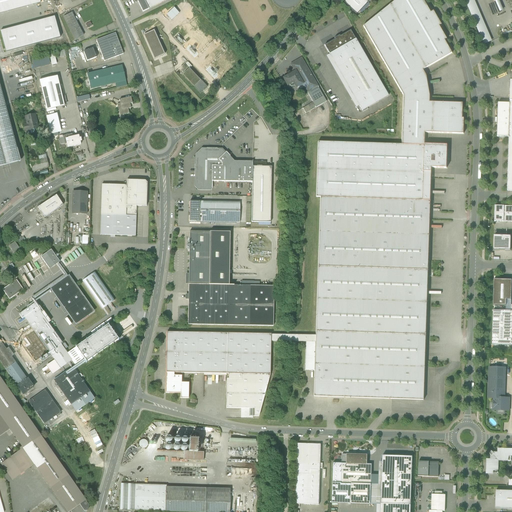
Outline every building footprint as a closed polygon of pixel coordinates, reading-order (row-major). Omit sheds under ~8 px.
[(39,0),(0,0),(0,13),(41,3),(39,0)] [(138,1),(143,12),(148,9),(143,0),(134,0),(135,2),(136,2),(138,1)] [(143,0),(148,9),(159,4),(157,0),(143,0)] [(346,0),(344,3),(356,14),(368,2),(365,0),(346,0)] [(403,96),(401,145),(424,146),(425,145),(425,133),(464,134),(464,119),(463,119),(463,104),(430,102),(430,96),(427,76),(423,70),(452,53),(445,40),(447,39),(440,26),(442,25),(434,11),(431,13),(424,0),(421,2),(420,0),(395,0),(363,26),(403,96)] [(465,0),(484,44),(491,41),(473,0),(465,0)] [(499,0),(495,0),(500,12),(504,11),(499,0)] [(174,8),(167,15),(172,21),(179,14),(174,8)] [(64,17),(70,30),(79,26),(72,13),(64,17)] [(54,17),(0,31),(6,52),(60,38),(54,17)] [(83,35),(79,26),(70,30),(75,40),(83,35)] [(154,31),(144,35),(154,59),(164,55),(154,31)] [(324,46),(329,54),(355,39),(350,31),(340,37),(339,36),(334,38),(335,40),(324,46)] [(96,40),(104,61),(123,54),(115,33),(96,40)] [(210,44),(221,56),(227,51),(216,39),(210,44)] [(385,91),(355,39),(329,54),(359,106),(385,91)] [(191,45),(187,49),(195,58),(199,54),(191,45)] [(84,52),(87,61),(96,58),(93,48),(84,52)] [(73,70),(77,69),(72,51),(68,52),(73,70)] [(51,64),(48,53),(32,57),(34,68),(51,64)] [(359,106),(329,54),(326,56),(356,108),(359,106)] [(302,84),(304,87),(314,81),(301,59),(291,64),(294,69),(295,72),(302,84)] [(122,66),(112,68),(115,83),(125,81),(122,66)] [(211,66),(206,70),(216,80),(220,76),(211,66)] [(112,68),(97,72),(101,87),(115,83),(112,68)] [(183,75),(194,86),(200,81),(200,80),(189,69),(183,75)] [(91,89),(101,87),(97,72),(87,74),(91,89)] [(302,84),(295,72),(293,73),(283,78),(287,86),(289,84),(293,82),(295,85),(296,88),(302,84)] [(57,77),(40,81),(47,110),(64,106),(57,77)] [(0,165),(20,160),(0,80),(0,165)] [(194,86),(200,93),(207,87),(201,80),(200,80),(200,81),(194,86)] [(304,87),(307,92),(317,86),(314,81),(304,87)] [(307,92),(313,102),(316,107),(316,108),(326,102),(317,86),(307,92)] [(385,91),(359,106),(362,111),(388,96),(385,91)] [(119,111),(121,119),(125,118),(124,115),(129,114),(128,109),(131,109),(130,104),(132,103),(131,97),(120,100),(120,104),(122,110),(119,111)] [(313,102),(303,108),(306,113),(316,107),(313,102)] [(497,137),(509,137),(510,103),(498,103),(498,115),(497,115),(497,118),(495,118),(495,122),(497,122),(497,125),(497,137)] [(35,133),(34,129),(38,128),(35,114),(25,117),(27,124),(22,125),(24,133),(29,132),(30,132),(30,134),(35,133)] [(56,114),(47,116),(51,134),(60,132),(56,114)] [(65,144),(67,144),(70,143),(69,138),(72,138),(72,134),(63,137),(63,138),(65,144)] [(78,136),(72,138),(69,138),(70,143),(71,147),(80,145),(80,142),(81,141),(80,138),(79,139),(78,136)] [(316,197),(320,197),(431,201),(431,172),(424,172),(424,146),(401,145),(318,142),(316,197)] [(425,145),(424,146),(424,172),(431,172),(432,168),(447,168),(448,145),(425,145)] [(212,189),(199,189),(197,186),(197,155),(199,154),(198,153),(199,152),(200,152),(201,152),(202,151),(223,151),(225,153),(226,153),(222,149),(201,148),(195,155),(195,187),(198,191),(210,191),(212,189)] [(197,186),(199,189),(212,189),(212,181),(252,182),(253,166),(227,166),(227,163),(225,161),(230,157),(230,156),(226,152),(226,153),(225,153),(223,151),(202,151),(201,152),(200,152),(199,152),(198,153),(199,154),(197,155),(197,186)] [(234,161),(230,157),(225,161),(227,163),(227,166),(253,166),(253,162),(234,161)] [(30,163),(33,172),(49,167),(47,159),(30,163)] [(266,166),(253,166),(252,182),(251,222),(258,222),(271,223),(272,167),(266,166)] [(127,185),(126,206),(137,206),(146,206),(147,183),(145,181),(127,180),(127,185)] [(101,215),(126,216),(126,206),(127,185),(102,184),(101,215)] [(72,214),(86,214),(87,192),(73,192),(72,214)] [(40,210),(45,217),(63,205),(56,195),(42,205),(38,207),(40,211),(40,210)] [(320,197),(318,266),(428,270),(431,201),(320,197)] [(189,222),(199,222),(200,202),(190,202),(189,222)] [(199,222),(239,222),(240,202),(200,202),(199,222)] [(136,216),(137,206),(126,206),(126,216),(136,216)] [(504,222),(504,206),(495,206),(494,222),(504,222)] [(136,236),(136,216),(126,216),(101,215),(100,235),(136,236)] [(189,285),(214,285),(213,285),(209,285),(210,232),(190,232),(189,274),(189,285)] [(230,232),(210,232),(209,285),(213,285),(214,285),(229,285),(229,274),(229,270),(230,232)] [(494,236),(494,250),(511,251),(511,236),(494,236)] [(9,246),(14,255),(17,253),(17,252),(19,250),(20,251),(15,242),(9,246)] [(41,257),(50,269),(57,264),(60,262),(51,250),(41,257)] [(424,400),(428,270),(318,266),(316,336),(315,342),(315,371),(314,397),(424,400)] [(95,273),(83,282),(103,310),(115,301),(95,273)] [(3,290),(9,300),(23,290),(16,280),(3,290)] [(54,289),(76,321),(90,311),(68,280),(54,289)] [(511,280),(494,280),(493,306),(506,306),(506,300),(511,300),(511,281),(511,280)] [(198,325),(228,325),(229,285),(214,285),(189,285),(188,295),(188,300),(188,305),(198,305),(198,325)] [(228,325),(253,326),(254,286),(241,286),(234,286),(234,285),(233,285),(229,285),(228,325)] [(260,286),(254,286),(253,326),(273,326),(274,286),(260,286)] [(24,317),(25,317),(37,308),(34,304),(21,313),(24,317)] [(188,325),(198,325),(198,305),(188,305),(188,325)] [(511,305),(511,311),(493,311),(492,345),(511,345),(511,305)] [(41,313),(37,308),(25,317),(35,332),(38,337),(49,352),(61,344),(62,343),(48,323),(41,313)] [(42,312),(41,313),(48,323),(51,321),(44,311),(42,312)] [(111,323),(109,325),(119,339),(122,337),(113,324),(111,323)] [(119,340),(119,339),(109,325),(108,325),(108,324),(75,347),(76,348),(75,348),(83,359),(85,363),(86,363),(119,340)] [(39,359),(29,344),(38,337),(35,332),(21,342),(35,362),(39,359)] [(166,358),(166,373),(174,373),(181,373),(182,333),(167,332),(166,353),(166,352),(165,353),(165,357),(166,358)] [(227,333),(182,333),(181,373),(226,374),(227,333)] [(271,334),(227,333),(226,374),(228,374),(270,375),(271,342),(271,335),(271,334)] [(49,352),(38,337),(29,344),(39,359),(46,354),(49,352)] [(0,361),(18,386),(27,379),(0,340),(0,361)] [(305,370),(315,371),(315,342),(306,342),(305,370)] [(61,369),(72,361),(72,360),(67,353),(61,344),(49,352),(61,369)] [(75,365),(83,359),(75,348),(67,353),(72,360),(72,361),(75,365)] [(46,354),(39,359),(42,362),(49,357),(48,356),(49,355),(48,354),(46,354)] [(48,365),(54,373),(61,369),(55,360),(48,365)] [(54,373),(48,365),(46,366),(52,375),(54,373)] [(90,392),(72,367),(64,373),(54,380),(71,405),(90,392)] [(494,398),(504,398),(505,368),(490,368),(489,398),(494,398)] [(174,376),(174,373),(166,373),(166,393),(180,393),(180,398),(189,398),(189,383),(182,383),(182,376),(174,376)] [(259,417),(270,375),(228,374),(228,379),(227,379),(226,408),(254,409),(254,416),(259,417)] [(40,436),(0,378),(0,414),(10,429),(21,444),(23,448),(40,436)] [(28,379),(27,379),(18,386),(17,387),(23,395),(33,387),(28,379)] [(29,402),(44,424),(61,412),(45,390),(29,402)] [(71,405),(76,412),(95,399),(90,392),(71,405)] [(505,411),(509,411),(509,399),(504,398),(494,398),(494,403),(494,409),(493,410),(496,410),(505,411)] [(0,435),(10,429),(0,414),(0,435)] [(40,436),(23,448),(34,463),(51,488),(68,476),(40,436)] [(197,447),(197,446),(198,439),(189,438),(189,446),(197,447)] [(140,447),(143,449),(146,448),(148,445),(147,441),(144,440),(140,441),(139,444),(140,447)] [(294,504),(319,505),(321,444),(296,444),(294,504)] [(23,448),(10,458),(20,473),(34,463),(23,448)] [(487,474),(493,474),(493,473),(498,473),(498,461),(511,461),(511,456),(511,449),(498,449),(498,453),(494,453),(493,452),(490,454),(491,456),(491,460),(487,460),(487,474)] [(204,452),(197,452),(188,452),(183,451),(183,460),(203,461),(204,452)] [(347,455),(347,464),(366,464),(366,461),(367,461),(367,455),(347,455)] [(12,479),(20,473),(10,458),(1,464),(12,479)] [(411,505),(412,463),(382,462),(382,485),(381,504),(411,505)] [(418,476),(429,477),(429,462),(423,462),(423,464),(418,464),(418,476)] [(439,462),(429,462),(429,477),(438,477),(439,462)] [(341,484),(342,463),(334,463),(332,503),(351,504),(351,499),(347,499),(347,484),(341,484)] [(367,464),(366,464),(347,464),(342,463),(341,484),(347,484),(347,499),(351,499),(351,504),(371,504),(371,485),(372,475),(372,464),(367,464)] [(85,501),(68,476),(51,488),(68,511),(80,504),(85,501)] [(120,509),(135,510),(135,485),(121,484),(120,509)] [(135,510),(165,511),(166,491),(166,487),(166,486),(135,485),(135,510)] [(379,485),(371,485),(371,504),(377,505),(381,505),(381,504),(382,485),(379,485)] [(165,511),(197,511),(204,511),(205,492),(166,491),(165,511)] [(511,491),(496,491),(495,509),(511,509),(511,491)] [(205,492),(204,511),(253,511),(254,494),(205,492)] [(429,511),(442,511),(445,511),(445,495),(432,495),(431,511),(429,511)] [(89,506),(85,501),(80,504),(84,511),(87,511),(89,506)]
